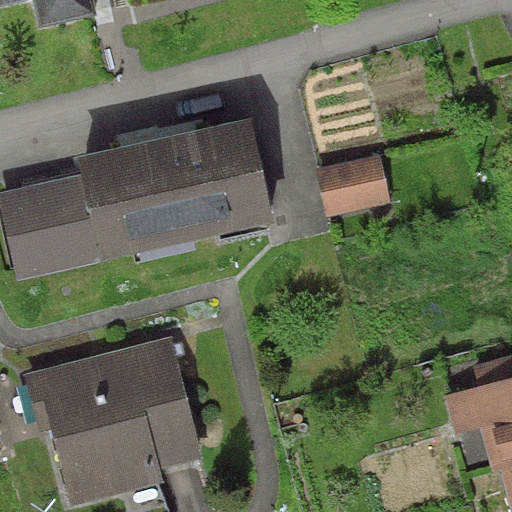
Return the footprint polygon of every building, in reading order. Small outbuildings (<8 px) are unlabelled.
[(0,0),(0,5),(22,0),(31,0),(38,28),(98,14),(94,0),(0,0)] [(79,175),(0,192),(0,197),(19,279),(274,221),(251,116),(75,156),(79,175)] [(380,154),(316,168),(326,217),(390,203),(380,154)] [(172,336),(24,375),(38,431),(53,427),(73,505),(165,482),(161,467),(203,456),(172,336)] [(479,385),(444,394),(455,434),(481,427),(493,474),(500,472),(511,511),(511,354),(473,365),(479,385)]
